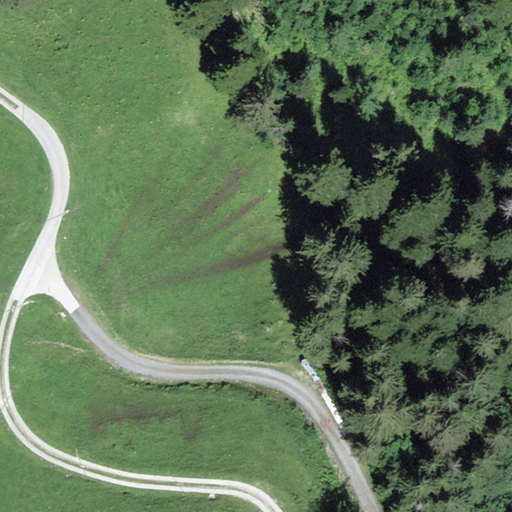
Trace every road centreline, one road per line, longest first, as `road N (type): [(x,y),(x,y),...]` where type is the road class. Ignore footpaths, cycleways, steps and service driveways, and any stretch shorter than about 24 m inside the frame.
road 1 (track): [(42,262),(74,329),(121,369),(174,379),(255,371),(299,382),(348,437),(383,511)]
road 2 (track): [(0,377),(20,433),(93,471),(260,495),(275,511)]
road 3 (track): [(0,93),(33,112),(60,158),(61,194),(42,262),(16,298),(0,368)]
